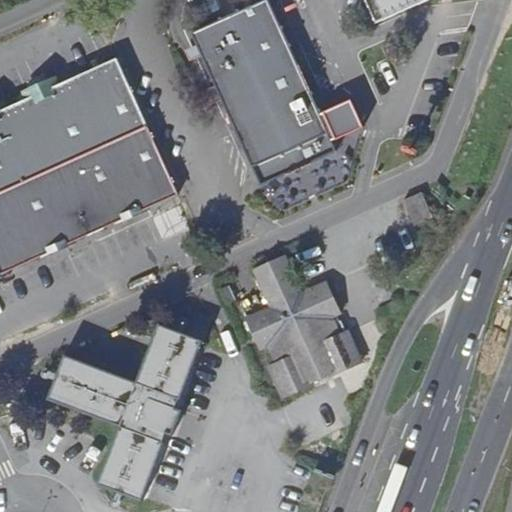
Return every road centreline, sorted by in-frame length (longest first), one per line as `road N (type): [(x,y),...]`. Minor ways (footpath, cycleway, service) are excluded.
road 1 (residential): [(0,361),(418,171),(441,146),(503,0)]
road 2 (primary): [(511,197),(400,341),(333,511)]
road 3 (primary): [(511,201),(392,511)]
road 4 (primary): [(511,204),(416,511)]
road 5 (primary): [(459,511),(511,375)]
